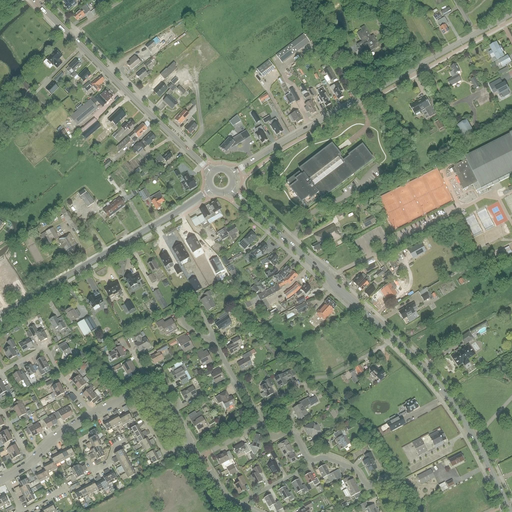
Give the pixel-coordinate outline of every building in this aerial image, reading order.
[(75,2),(77,1),(77,0),(71,0),(70,1),(69,0),(65,0),(63,2),(66,5),(64,6),(68,10),(73,6),(74,7),(77,4),(75,2)] [(82,18),(85,15),(84,15),(87,13),(90,11),(85,5),(81,9),(73,16),(77,21),(81,17),(82,18)] [(447,9),(441,11),(444,17),(449,14),(452,12),(451,10),(449,7),(447,9)] [(442,17),(438,11),(433,15),(437,21),(442,17)] [(443,27),(441,28),(444,34),(449,31),(446,25),(448,24),(445,18),(438,21),(440,25),(442,25),(443,27)] [(374,49),(379,46),(377,44),(378,43),(373,35),(371,36),(365,26),(360,28),(362,30),(357,33),(362,42),(357,44),(359,47),(358,48),(363,56),(368,53),(366,50),(373,46),(374,49)] [(304,34),(276,55),(282,64),(310,42),(304,34)] [(156,46),(152,41),(146,46),(150,51),(156,46)] [(207,42),(200,49),(210,59),(217,52),(207,42)] [(499,48),(496,43),(496,44),(491,47),(491,46),(493,51),(490,53),(493,57),(492,57),(495,55),(498,60),(498,59),(499,58),(500,60),(500,61),(503,65),(502,66),(506,64),(506,63),(505,64),(503,59),(504,59),(503,59),(502,57),(503,56),(503,57),(504,57),(501,52),(503,51),(501,47),(499,48)] [(58,60),(62,56),(56,50),(55,51),(54,51),(53,52),(53,53),(46,59),(53,66),(54,64),(58,68),(62,63),(58,60)] [(179,66),(184,71),(199,55),(195,51),(179,66)] [(140,62),(141,61),(139,59),(138,60),(135,56),(131,59),(132,61),(128,65),(132,70),(140,63),(140,62)] [(146,67),(152,62),(155,60),(153,58),(144,65),(146,67)] [(74,72),(81,65),(76,60),(69,67),(66,70),(68,72),(71,69),(74,72)] [(269,60),(257,69),(263,78),(275,69),(269,60)] [(165,70),(160,75),(163,77),(165,80),(177,69),(175,67),(177,65),(176,65),(174,62),(166,70),(165,70)] [(456,64),(451,67),(453,71),(451,72),(451,74),(453,78),(448,81),(451,86),(461,81),(458,75),(457,73),(460,71),(456,64)] [(510,70),(508,66),(499,71),(501,75),(510,70)] [(336,78),(330,67),(323,71),(326,75),(327,75),(330,81),(336,78)] [(84,82),(91,75),(86,70),(79,77),(76,80),(78,82),(81,79),(84,82)] [(148,76),(151,73),(149,71),(147,73),(143,70),(136,75),(141,81),(148,75),(148,76)] [(56,83),(64,75),(61,72),(56,77),(53,80),(56,83)] [(102,81),(104,80),(101,77),(97,80),(96,80),(88,87),(86,84),(82,88),(85,93),(90,89),(90,88),(93,86),(98,92),(101,89),(99,86),(103,82),(102,81)] [(476,89),(480,87),(475,78),(471,80),(476,89)] [(186,92),(193,85),(186,79),(179,86),(186,92)] [(31,87),(25,82),(20,87),(26,92),(31,87)] [(52,95),(59,88),(53,82),(46,89),(52,95)] [(495,82),(490,85),(494,93),(495,93),(494,91),(497,90),(500,95),(509,90),(505,83),(498,87),(495,82)] [(333,85),(330,87),(334,95),(335,94),(338,99),(343,97),(341,92),(343,91),(338,83),(337,84),(333,85)] [(159,97),(167,89),(162,84),(154,92),(159,97)] [(169,95),(176,88),(174,85),(166,94),(168,96),(163,101),(172,109),(178,103),(169,95)] [(73,90),(69,86),(65,90),(69,94),(73,90)] [(179,86),(177,89),(183,95),(186,92),(179,86)] [(323,87),(317,90),(318,92),(320,96),(318,97),(322,103),(323,102),(325,105),(326,106),(327,106),(331,104),(328,99),(329,98),(323,87)] [(293,88),(289,90),(297,102),(300,100),(293,88)] [(103,107),(113,96),(106,89),(100,96),(99,94),(94,98),(94,97),(70,117),(77,126),(98,108),(94,104),(97,101),(103,107)] [(312,98),(317,96),(313,89),(308,91),(312,98)] [(291,93),(285,96),(290,104),(295,101),(291,93)] [(305,104),(307,107),(305,108),(307,112),(309,111),(310,114),(312,113),(312,114),(316,112),(314,107),(315,106),(308,94),(304,96),(306,100),(307,100),(308,102),(305,104)] [(430,118),(436,114),(432,107),(431,108),(429,103),(431,102),(428,96),(420,100),(418,101),(411,106),(415,114),(425,109),(430,118)] [(195,104),(187,113),(184,110),(175,120),(180,124),(186,118),(189,120),(191,117),(197,111),(196,105),(195,104)] [(116,125),(126,116),(120,109),(108,120),(111,123),(113,122),(116,125)] [(298,111),(292,114),(289,116),(292,122),(294,121),(295,121),(297,123),(303,120),(298,111)] [(256,112),(251,115),(256,123),(261,120),(256,112)] [(191,117),(189,120),(187,122),(189,124),(185,129),(190,134),(197,126),(192,122),(195,120),(191,117)] [(279,122),(278,122),(276,118),(269,122),(271,125),(271,126),(273,131),(274,130),(277,135),(282,132),(281,131),(283,130),(279,122)] [(124,124),(121,127),(112,136),(116,140),(128,128),(129,130),(135,124),(131,120),(126,126),(124,124)] [(465,142),(476,136),(467,120),(456,126),(465,142)] [(136,135),(138,138),(142,134),(147,129),(142,124),(127,138),(112,151),(115,155),(130,142),(130,141),(136,135)] [(98,130),(94,125),(82,135),(86,140),(98,130)] [(97,146),(114,130),(111,126),(93,142),(97,146)] [(261,126),(255,129),(257,131),(258,133),(256,135),(259,140),(260,139),(262,143),(268,140),(266,136),(267,135),(261,126)] [(451,129),(448,130),(455,145),(459,143),(451,129)] [(229,138),(220,147),(226,153),(234,144),(235,146),(245,140),(250,137),(246,130),(239,135),(239,137),(232,141),(229,138)] [(449,170),(451,174),(453,172),(454,174),(456,173),(458,178),(464,189),(473,185),(476,191),(477,191),(478,193),(479,196),(489,191),(487,188),(494,185),(511,175),(511,131),(510,132),(510,134),(465,156),(467,160),(454,166),(455,167),(449,170)] [(148,145),(156,138),(151,133),(139,144),(141,147),(143,149),(146,147),(146,146),(148,145)] [(138,144),(131,150),(135,154),(137,151),(139,153),(143,149),(141,147),(139,144),(138,144)] [(373,159),(362,145),(349,155),(349,156),(343,161),(340,156),(341,156),(332,144),(331,144),(300,168),(300,169),(299,169),(303,174),(301,176),(299,173),(288,181),(287,181),(288,182),(291,187),(290,188),(294,193),(293,194),(296,198),(297,197),(301,203),(301,202),(301,203),(303,201),(306,206),(307,206),(318,198),(316,195),(318,193),(322,198),(373,159)] [(166,162),(172,157),(172,156),(172,155),(171,154),(170,154),(168,153),(158,162),(160,164),(164,160),(166,162)] [(106,169),(112,164),(109,160),(103,165),(106,169)] [(190,190),(196,186),(195,184),(196,183),(194,179),(193,180),(191,178),(190,178),(187,173),(182,176),(185,181),(190,190)] [(144,190),(139,192),(144,200),(148,198),(144,190)] [(164,201),(162,197),(159,192),(150,198),(156,210),(161,207),(159,204),(164,201)] [(88,208),(94,203),(87,193),(80,197),(88,208)] [(119,198),(103,211),(108,218),(125,205),(123,203),(125,202),(125,201),(123,199),(122,198),(120,200),(119,198)] [(212,218),(219,214),(217,211),(221,209),(218,203),(219,203),(217,201),(216,201),(214,202),(209,205),(206,207),(206,206),(200,210),(205,219),(211,215),(212,218)] [(75,222),(68,210),(67,211),(65,208),(61,211),(63,215),(60,217),(63,222),(66,221),(69,226),(70,225),(72,229),(73,228),(78,234),(81,231),(75,222)] [(207,220),(199,225),(202,230),(210,226),(207,220)] [(341,238),(339,234),(340,233),(340,232),(341,231),(340,230),(339,229),(338,228),(337,228),(336,229),(334,224),(314,235),(318,242),(312,246),(314,251),(316,250),(317,251),(341,238)] [(235,234),(238,232),(234,226),(228,229),(227,227),(223,230),(218,233),(222,240),(226,238),(225,236),(228,234),(230,237),(230,236),(233,240),(237,238),(237,237),(235,234)] [(53,228),(46,232),(41,235),(43,239),(47,245),(59,239),(53,228)] [(244,239),(239,244),(242,248),(244,246),(246,248),(249,244),(250,245),(257,237),(251,233),(245,240),(244,239)] [(69,256),(78,251),(75,246),(77,245),(70,234),(59,240),(65,252),(67,251),(69,256)] [(195,238),(187,242),(194,254),(202,249),(195,238)] [(263,243),(257,250),(255,252),(248,256),(252,260),(261,255),(265,252),(264,251),(268,248),(263,243)] [(421,243),(408,250),(413,259),(426,252),(421,243)] [(176,248),(174,249),(180,261),(188,256),(186,253),(187,252),(184,248),(184,249),(181,245),(176,248)] [(511,252),(511,251),(509,246),(500,251),(503,257),(511,252)] [(160,257),(165,266),(165,267),(164,266),(164,267),(166,270),(167,270),(166,270),(170,268),(174,266),(172,263),(167,253),(160,257)] [(235,262),(243,256),(241,253),(233,258),(235,262)] [(268,260),(266,258),(260,261),(263,266),(264,265),(270,262),(272,264),(274,266),(275,266),(277,264),(277,263),(275,261),(278,258),(274,254),(268,260)] [(217,257),(210,261),(217,276),(224,272),(217,257)] [(153,272),(159,269),(154,261),(148,264),(153,272)] [(235,269),(232,264),(226,267),(229,272),(231,276),(237,273),(235,269)] [(289,274),(287,272),(290,269),(290,268),(288,266),(287,266),(279,274),(275,276),(279,283),(283,280),(289,274)] [(275,275),(278,271),(274,267),(271,271),(270,269),(265,272),(268,278),(275,275)] [(378,277),(387,271),(384,267),(381,269),(382,270),(376,274),(378,277)] [(281,289),(280,287),(288,283),(289,283),(290,283),(291,283),(292,281),(293,282),(298,276),(296,274),(293,271),(293,272),(292,271),(285,279),(286,279),(278,284),(257,295),(261,301),(277,292),(281,289)] [(133,276),(131,273),(124,277),(126,281),(127,281),(131,287),(137,284),(136,282),(141,279),(138,274),(133,276)] [(364,279),(366,276),(363,273),(361,276),(359,275),(356,279),(353,282),(357,285),(360,282),(360,283),(364,279)] [(189,281),(195,292),(201,289),(195,277),(189,281)] [(365,288),(370,283),(369,281),(370,280),(367,277),(365,280),(361,284),(362,284),(359,287),(362,291),(365,287),(365,288)] [(121,290),(116,282),(112,284),(112,283),(108,285),(108,287),(104,289),(109,296),(113,294),(114,294),(118,292),(120,296),(123,294),(121,290)] [(292,288),(290,289),(294,294),(296,292),(301,287),(297,283),(292,288)] [(374,289),(377,286),(374,283),(371,286),(367,290),(368,290),(365,293),(369,297),(371,294),(372,294),(376,290),(374,289)] [(393,283),(383,289),(390,299),(396,294),(393,290),(397,288),(393,283)] [(305,295),(306,296),(307,296),(310,293),(310,292),(309,291),(311,289),(306,284),(301,290),(296,294),(298,296),(303,292),(306,294),(305,295)] [(254,285),(251,289),(256,294),(259,290),(254,285)] [(421,295),(421,296),(424,301),(430,298),(431,299),(433,298),(429,291),(428,292),(426,288),(422,291),(419,293),(421,295)] [(159,289),(153,293),(158,301),(163,298),(163,297),(159,289)] [(210,296),(212,295),(210,291),(204,294),(206,297),(201,300),(207,311),(215,306),(210,296)] [(95,299),(93,295),(87,299),(89,303),(90,303),(93,308),(99,305),(99,304),(103,302),(100,296),(95,299)] [(163,298),(158,301),(161,305),(163,310),(168,307),(166,302),(163,298)] [(333,309),(337,306),(329,298),(325,302),(316,313),(319,315),(318,317),(321,319),(322,318),(324,320),(334,310),(333,309)] [(130,301),(124,305),(128,312),(129,312),(130,314),(136,311),(130,301)] [(411,314),(414,313),(412,309),(416,306),(413,303),(406,307),(407,308),(404,310),(403,309),(399,312),(404,319),(406,317),(410,322),(414,319),(411,314)] [(302,305),(295,308),(299,314),(305,311),(302,305)] [(78,311),(75,312),(73,307),(65,311),(66,311),(67,314),(66,316),(70,319),(72,322),(79,318),(78,317),(80,315),(78,311)] [(225,328),(232,324),(227,316),(228,316),(226,312),(218,317),(220,321),(215,324),(219,330),(224,327),(225,328)] [(56,316),(49,320),(54,329),(58,327),(60,331),(66,328),(63,322),(60,324),(56,316)] [(97,329),(90,317),(84,320),(92,332),(97,329)] [(92,332),(84,320),(77,324),(85,336),(92,332)] [(167,335),(176,329),(171,320),(165,323),(163,320),(156,323),(160,330),(163,329),(167,335)] [(37,335),(41,342),(47,338),(43,330),(38,332),(34,325),(29,328),(34,337),(37,335)] [(474,339),(469,331),(460,338),(465,345),(474,339)] [(145,349),(150,346),(146,339),(142,341),(141,337),(142,337),(140,333),(133,337),(135,340),(137,339),(139,343),(136,344),(140,352),(142,350),(143,351),(145,350),(145,349)] [(185,352),(193,347),(187,336),(186,337),(184,335),(177,339),(178,342),(179,341),(185,352)] [(238,346),(242,344),(238,337),(231,341),(233,344),(227,347),(231,354),(240,349),(238,346)] [(10,347),(4,350),(9,359),(16,355),(12,348),(16,346),(12,339),(7,342),(10,347)] [(33,346),(29,339),(20,345),(23,351),(33,346)] [(72,353),(65,342),(59,345),(65,357),(72,353)] [(117,359),(125,355),(119,344),(110,349),(112,352),(113,351),(114,352),(110,354),(112,359),(116,357),(117,359)] [(160,352),(163,351),(168,348),(166,345),(161,347),(156,350),(158,353),(151,357),(154,363),(163,358),(160,352)] [(467,346),(452,357),(458,366),(463,362),(463,364),(465,364),(466,364),(468,363),(468,362),(468,360),(467,359),(473,355),(467,346)] [(252,356),(251,354),(256,352),(254,349),(250,352),(243,356),(245,359),(238,363),(242,370),(252,365),(248,358),(252,356)] [(196,353),(200,360),(203,366),(212,361),(207,351),(204,352),(202,350),(196,353)] [(43,358),(37,361),(41,368),(38,369),(41,376),(46,373),(44,369),(48,367),(43,358)] [(123,366),(128,375),(129,377),(133,376),(131,373),(136,371),(131,362),(123,366)] [(187,371),(183,364),(175,369),(177,370),(171,373),(175,381),(179,379),(183,386),(190,382),(184,373),(187,371)] [(35,372),(31,365),(25,368),(29,376),(34,374),(37,379),(38,382),(43,379),(41,376),(38,370),(35,372)] [(363,372),(359,366),(354,369),(354,370),(349,373),(353,378),(351,379),(354,384),(359,381),(354,374),(356,373),(358,375),(363,372)] [(381,376),(385,372),(380,368),(379,370),(374,366),(370,371),(372,372),(370,374),(375,379),(377,377),(380,380),(382,377),(381,376)] [(216,382),(224,378),(219,369),(214,372),(215,374),(212,375),(216,382)] [(31,385),(24,373),(21,375),(19,371),(13,375),(18,383),(23,381),(27,388),(31,385)] [(285,381),(293,377),(290,371),(282,375),(282,374),(274,378),(279,388),(287,384),(285,381)] [(72,381),(75,385),(83,379),(79,375),(80,375),(77,372),(72,377),(74,379),(72,381)] [(86,383),(83,379),(75,385),(79,390),(81,388),(83,390),(89,385),(87,383),(86,383)] [(270,387),(272,386),(273,385),(270,379),(264,382),(266,385),(261,387),(264,393),(261,394),(263,398),(266,396),(273,393),(270,387)] [(5,387),(1,381),(0,382),(0,393),(6,390),(8,394),(12,392),(8,385),(5,387)] [(62,388),(59,383),(56,385),(55,382),(49,385),(50,388),(51,388),(53,393),(62,388)] [(94,392),(91,389),(94,387),(91,384),(89,385),(83,390),(85,392),(83,394),(87,398),(94,392)] [(195,401),(203,396),(200,393),(196,395),(192,387),(182,392),(187,400),(193,397),(195,401)] [(64,393),(62,388),(53,393),(56,398),(55,398),(57,401),(63,397),(62,395),(64,393)] [(98,396),(94,392),(87,398),(90,403),(93,401),(95,403),(100,398),(98,396)] [(235,404),(231,397),(229,398),(226,392),(215,398),(218,404),(223,402),(226,408),(235,404)] [(68,396),(73,402),(77,399),(73,394),(71,394),(68,396)] [(304,408),(313,404),(314,404),(318,402),(315,396),(310,399),(309,397),(299,403),(300,405),(294,408),(295,410),(294,410),(297,416),(298,416),(299,419),(307,414),(305,411),(306,410),(304,408)] [(410,412),(419,407),(415,399),(411,401),(411,400),(406,403),(406,404),(403,406),(406,411),(399,415),(400,417),(387,423),(391,431),(405,424),(401,416),(407,413),(407,414),(408,413),(408,414),(411,413),(410,412)] [(14,408),(16,413),(25,408),(22,403),(23,403),(21,400),(15,404),(16,406),(14,408)] [(68,407),(63,409),(68,418),(73,415),(71,413),(74,411),(71,405),(68,406),(68,407)] [(126,414),(124,416),(128,423),(133,420),(129,413),(130,412),(127,406),(123,408),(126,414)] [(336,407),(330,411),(335,417),(340,412),(336,407)] [(27,412),(25,408),(16,413),(19,418),(22,416),(23,419),(24,419),(28,416),(29,416),(32,414),(30,410),(27,412)] [(68,418),(63,409),(58,412),(58,411),(55,413),(59,419),(61,418),(63,421),(68,418)] [(128,423),(124,416),(121,417),(118,410),(115,412),(122,424),(123,426),(128,423)] [(122,424),(115,412),(113,413),(115,417),(113,419),(117,426),(122,424)] [(200,432),(208,427),(201,416),(202,415),(200,412),(196,414),(197,415),(191,418),(200,432)] [(56,421),(59,419),(55,413),(53,414),(53,415),(48,417),(53,426),(58,423),(56,421)] [(44,419),(40,421),(44,427),(46,426),(48,429),(53,426),(48,417),(47,415),(43,417),(44,419)] [(117,426),(113,419),(111,420),(108,416),(106,417),(112,429),(117,426)] [(112,429),(106,417),(103,418),(106,423),(103,424),(106,429),(107,431),(107,432),(112,429)] [(41,429),(44,427),(40,421),(38,423),(33,425),(38,434),(43,431),(41,429)] [(38,434),(33,425),(32,423),(28,426),(29,428),(25,429),(29,436),(31,434),(33,437),(38,434)] [(129,430),(132,435),(140,431),(138,428),(143,426),(141,423),(129,430)] [(316,432),(320,430),(317,425),(315,426),(313,423),(304,428),(308,435),(310,434),(312,438),(317,435),(316,432)] [(4,431),(3,429),(0,430),(0,437),(1,440),(10,435),(7,430),(4,431)] [(99,440),(97,436),(99,434),(96,429),(89,432),(92,438),(89,439),(90,442),(86,444),(87,447),(99,440)] [(347,445),(350,444),(346,436),(344,436),(341,430),(333,434),(336,439),(335,440),(338,445),(337,445),(340,450),(344,448),(345,449),(348,447),(347,445)] [(135,439),(147,433),(145,431),(141,433),(140,431),(132,435),(135,439)] [(149,431),(147,433),(135,439),(138,444),(140,443),(145,440),(144,438),(151,434),(149,431)] [(442,441),(446,439),(442,432),(436,435),(435,433),(429,436),(435,448),(443,443),(442,441)] [(12,440),(10,435),(1,440),(4,444),(3,445),(5,447),(11,444),(10,441),(12,440)] [(261,441),(262,438),(261,438),(261,436),(257,435),(257,436),(255,436),(254,439),(253,439),(253,441),(253,442),(253,444),(249,446),(252,452),(254,455),(256,453),(255,453),(257,448),(258,447),(259,448),(260,444),(262,443),(262,442),(261,441)] [(420,438),(412,443),(419,456),(427,452),(420,438)] [(142,448),(154,441),(153,439),(149,441),(147,439),(145,440),(140,443),(142,448)] [(102,445),(99,440),(87,447),(88,449),(93,447),(94,449),(99,446),(100,447),(102,445)] [(291,463),(297,460),(294,454),(292,451),(293,451),(287,440),(278,445),(284,456),(288,453),(290,456),(288,458),(291,463)] [(151,446),(156,444),(154,441),(142,448),(145,453),(153,449),(151,446)] [(246,454),(251,451),(246,443),(243,445),(242,443),(233,448),(237,455),(244,451),(246,454)] [(12,446),(11,444),(5,447),(6,450),(7,450),(9,455),(18,450),(15,445),(12,446)] [(66,445),(63,446),(70,458),(75,455),(71,448),(68,449),(66,445)] [(70,458),(63,446),(61,447),(63,451),(61,453),(65,460),(70,458)] [(102,451),(100,447),(99,446),(94,449),(92,450),(93,453),(89,455),(90,458),(102,451)] [(18,456),(21,455),(18,450),(9,455),(12,459),(11,460),(13,463),(19,459),(18,456)] [(65,460),(61,453),(58,454),(56,450),(54,451),(60,463),(65,460)] [(113,461),(125,455),(123,450),(115,454),(117,457),(112,459),(113,461)] [(60,463),(54,451),(51,452),(54,457),(51,458),(53,462),(53,461),(55,465),(56,465),(60,463)] [(105,456),(102,451),(90,458),(91,460),(96,458),(97,460),(105,456)] [(149,460),(161,453),(160,451),(155,453),(154,451),(146,455),(149,460)] [(223,454),(216,457),(218,461),(220,464),(229,459),(230,460),(233,458),(230,451),(226,453),(225,453),(223,454)] [(369,472),(377,468),(373,461),(375,460),(371,452),(365,455),(367,460),(363,461),(365,465),(366,465),(369,472)] [(158,458),(162,456),(161,453),(149,460),(152,465),(159,461),(158,458)] [(452,467),(464,460),(461,454),(448,460),(452,467)] [(128,460),(125,455),(113,461),(115,464),(119,461),(120,464),(128,460)] [(53,461),(53,462),(51,463),(48,458),(46,460),(52,472),(58,469),(56,465),(55,465),(53,461)] [(52,472),(46,460),(44,461),(46,465),(43,467),(45,470),(48,474),(52,472)] [(118,471),(130,464),(128,460),(120,464),(122,466),(117,469),(118,471)] [(275,461),(272,463),(267,465),(270,469),(274,474),(280,471),(276,464),(277,464),(275,461)] [(133,469),(130,464),(118,471),(120,473),(124,471),(125,473),(126,473),(133,469)] [(74,474),(86,468),(85,465),(80,468),(79,465),(71,469),(74,474)] [(234,465),(227,469),(230,475),(235,473),(236,474),(239,472),(236,465),(234,466),(234,465)] [(330,482),(336,479),(333,472),(330,474),(325,465),(318,469),(323,478),(327,476),(330,482)] [(256,484),(262,481),(259,474),(262,473),(258,466),(253,469),(255,473),(251,476),(256,484)] [(45,470),(43,471),(41,467),(38,468),(45,480),(50,478),(48,474),(45,470)] [(45,480),(38,468),(36,469),(38,474),(36,475),(40,483),(45,480)] [(83,472),(87,470),(86,468),(74,474),(77,479),(84,475),(83,472)] [(108,469),(106,470),(112,483),(117,480),(113,472),(111,474),(108,469)] [(136,474),(133,469),(126,473),(125,473),(121,476),(122,478),(127,476),(128,478),(136,474)] [(422,484),(435,477),(431,469),(417,476),(422,484)] [(112,483),(106,470),(104,472),(106,476),(103,478),(104,480),(105,480),(108,485),(112,483)] [(314,486),(320,483),(317,478),(314,479),(311,473),(304,476),(309,484),(312,482),(314,486)] [(105,480),(104,480),(102,481),(99,475),(96,476),(98,478),(104,490),(109,487),(108,485),(105,480)] [(239,493),(246,490),(243,484),(245,482),(242,476),(238,478),(240,482),(235,485),(239,493)] [(349,477),(340,482),(342,485),(344,488),(346,487),(351,497),(354,495),(356,499),(358,497),(357,494),(360,492),(353,479),(351,480),(349,477)] [(104,490),(98,478),(95,479),(98,483),(95,485),(98,490),(99,493),(104,490)] [(27,485),(30,484),(27,479),(21,482),(19,483),(21,486),(14,489),(15,491),(27,485)] [(95,485),(94,482),(91,484),(89,479),(87,481),(93,493),(98,490),(95,485)] [(303,493),(308,491),(304,484),(302,486),(299,479),(291,483),(297,493),(301,491),(303,493)] [(93,493),(87,481),(84,482),(87,486),(84,488),(88,495),(93,493)] [(84,498),(77,486),(76,484),(71,487),(73,490),(75,488),(77,492),(75,493),(75,494),(73,496),(74,499),(75,499),(77,498),(79,501),(84,498)] [(30,490),(27,485),(15,491),(17,494),(21,491),(22,494),(30,490)] [(88,495),(84,488),(82,489),(79,485),(77,486),(84,498),(88,495)] [(290,501),(292,499),(295,498),(291,491),(289,493),(286,487),(278,491),(284,500),(288,498),(290,501)] [(20,501),(32,495),(30,490),(22,494),(24,496),(19,499),(20,501)] [(0,493),(0,499),(4,506),(9,503),(5,496),(2,497),(0,493)] [(36,501),(32,495),(20,501),(22,503),(25,502),(27,506),(36,501)] [(271,495),(264,498),(269,507),(273,505),(277,511),(283,508),(279,501),(275,503),(271,495)] [(48,501),(45,503),(50,511),(56,511),(53,504),(50,506),(48,501)] [(309,511),(308,509),(312,507),(309,502),(303,505),(305,508),(302,509),(303,510),(298,511),(309,511)] [(378,511),(374,505),(368,508),(365,503),(359,506),(362,511),(364,511),(367,510),(368,511),(378,511)]
